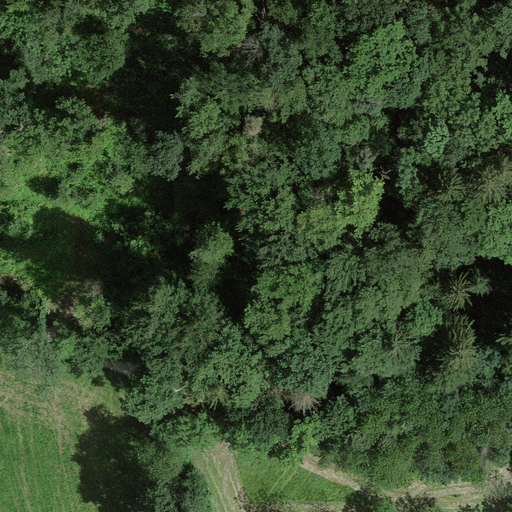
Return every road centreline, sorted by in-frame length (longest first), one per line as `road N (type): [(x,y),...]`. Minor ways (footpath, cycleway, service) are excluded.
road 1 (track): [(398,0),(391,266),(366,326),(324,382)]
road 2 (track): [(324,382),(275,401),(192,390),(43,330),(0,321)]
road 3 (track): [(511,244),(416,331),(324,382)]
